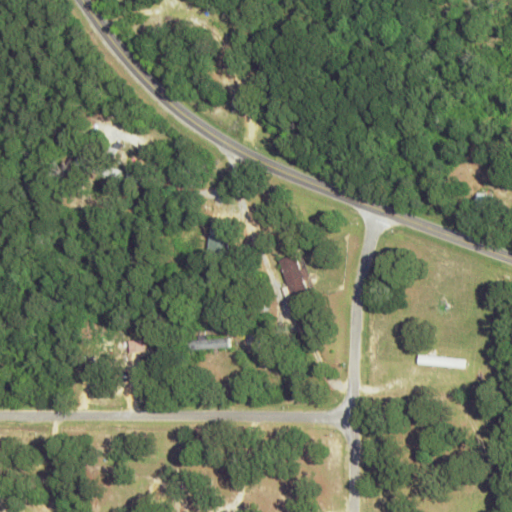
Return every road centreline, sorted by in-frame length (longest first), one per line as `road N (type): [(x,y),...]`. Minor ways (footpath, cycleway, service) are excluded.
road 1 (tertiary): [(511,259),(374,208),(217,135),(159,94),(83,0)]
road 2 (residential): [(348,412),(0,412)]
road 3 (residential): [(374,208),(358,264),(348,511)]
